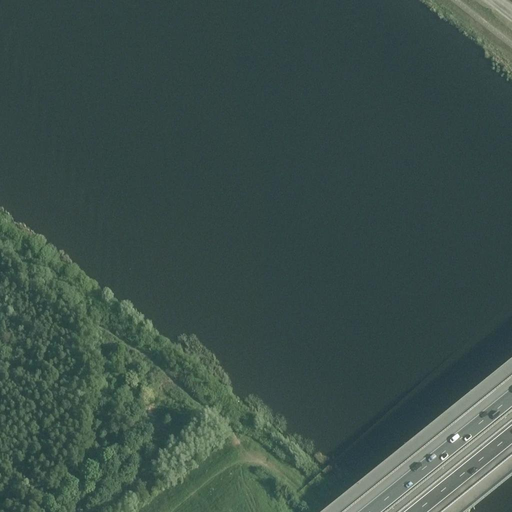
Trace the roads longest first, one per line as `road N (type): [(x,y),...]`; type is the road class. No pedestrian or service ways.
road 1 (unclassified): [(511,368),(333,511)]
road 2 (motorway): [(511,397),(369,511)]
road 3 (motorway): [(416,511),(511,435)]
